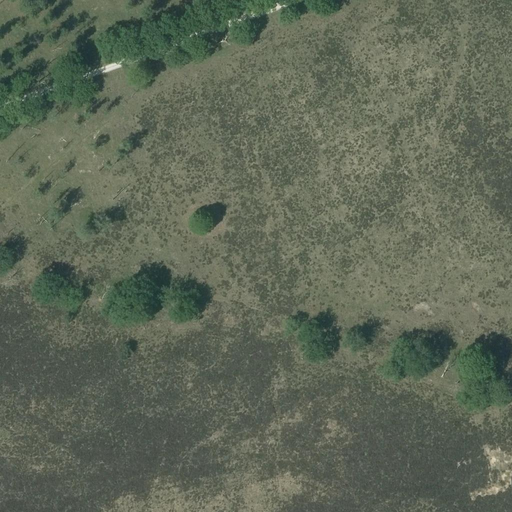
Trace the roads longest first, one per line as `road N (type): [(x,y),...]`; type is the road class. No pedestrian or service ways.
road 1 (track): [(295,0),(0,108)]
road 2 (unknown): [(81,78),(94,44),(211,0)]
